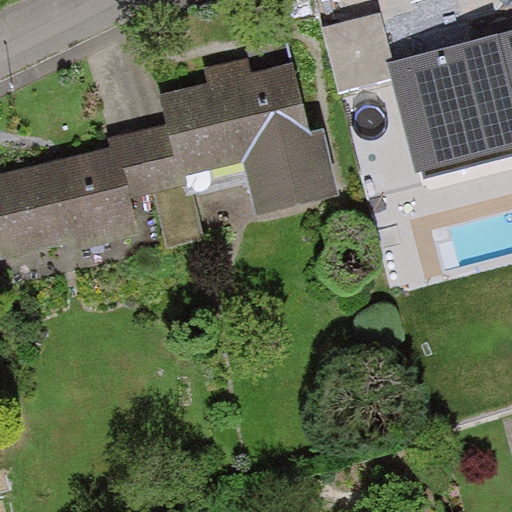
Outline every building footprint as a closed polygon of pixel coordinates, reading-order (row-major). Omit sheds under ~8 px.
[(328,33),(343,92),(397,77),(382,19),(328,33)] [(405,50),(418,94),(428,91),(438,127),(511,105),(511,26),(510,20),(405,50)] [(212,88),(168,99),(172,125),(189,196),(255,180),(262,210),(335,193),(322,139),(311,141),(294,69),(250,79),(245,61),(208,70),(212,88)] [(172,125),(111,140),(115,158),(124,196),(156,189),(169,246),(200,239),(189,196),(172,125)] [(75,238),(133,223),(124,196),(115,158),(0,186),(0,229),(6,251),(74,233),(75,238)]
